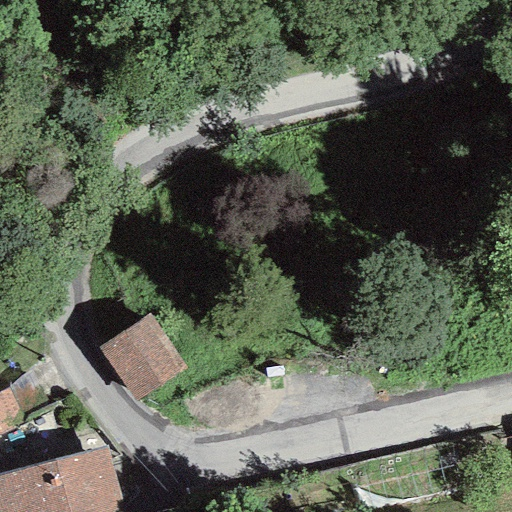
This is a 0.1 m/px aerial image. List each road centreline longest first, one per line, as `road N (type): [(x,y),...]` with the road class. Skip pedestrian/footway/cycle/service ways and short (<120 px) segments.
road 1 (unclassified): [(511,18),(414,67),(176,136),(107,191),(61,276),(77,356),(125,427),(216,466)]
road 2 (unclassified): [(216,466),(511,393)]
